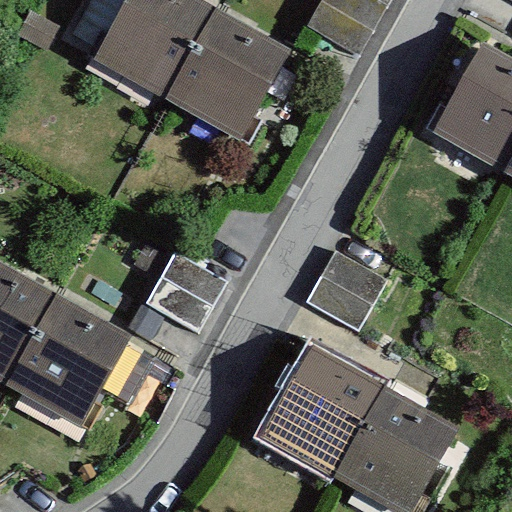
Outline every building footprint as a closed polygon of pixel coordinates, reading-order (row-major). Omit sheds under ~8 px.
[(290,49),(173,0),(121,0),(84,88),(245,155),(290,49)] [(325,0),(314,21),(365,50),(393,0),(325,0)] [(511,73),(473,55),(425,158),(511,198),(511,73)] [(175,248),(147,299),(202,328),(232,277),(175,248)] [(339,249),(312,298),(365,327),(392,278),(339,249)] [(128,339),(0,277),(0,412),(75,448),(128,339)] [(308,357),(249,460),(340,511),(450,511),(482,457),(308,357)]
